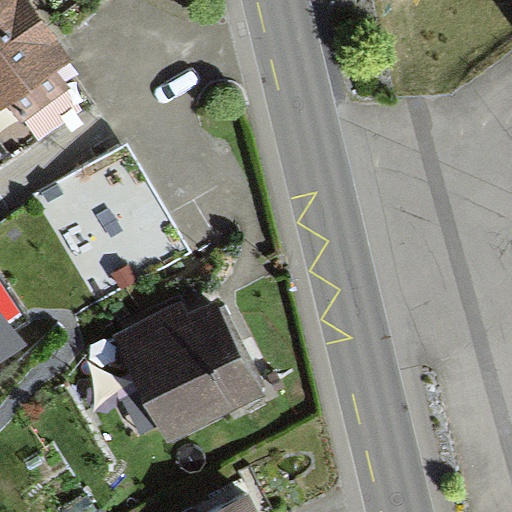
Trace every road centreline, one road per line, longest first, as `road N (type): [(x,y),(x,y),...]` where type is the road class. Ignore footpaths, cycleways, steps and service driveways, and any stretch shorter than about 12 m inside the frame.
road 1 (tertiary): [(270,0),(398,511)]
road 2 (unknown): [(511,262),(399,197)]
